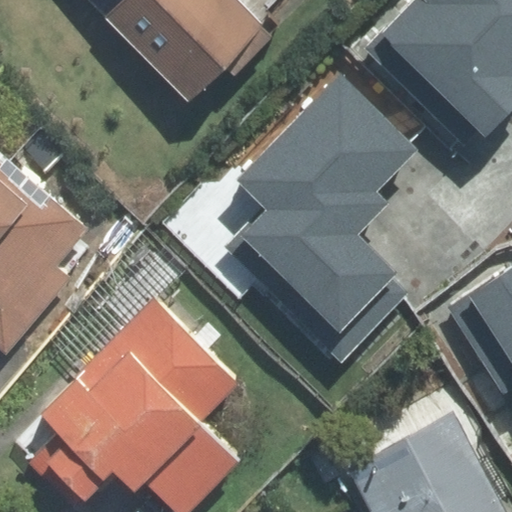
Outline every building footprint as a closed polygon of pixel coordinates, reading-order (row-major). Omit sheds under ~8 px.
[(75,0),(171,100),(248,27),(222,0),(75,0)] [(511,0),(414,0),(368,47),(464,141),(477,128),(485,136),(511,108),(511,0)] [(338,74),(235,180),(263,206),(224,247),(341,359),(406,293),(392,279),(398,272),(360,235),(390,204),(378,192),(418,150),(338,74)] [(0,339),(60,274),(46,262),(74,232),(0,164),(0,339)] [(511,262),(445,306),(504,396),(511,390),(511,262)] [(226,381),(144,299),(27,415),(48,436),(20,464),(62,505),(89,478),(109,497),(127,480),(144,497),(159,511),(177,511),(227,463),(185,421),(226,381)] [(496,511),(446,408),(333,462),(357,511),(496,511)]
